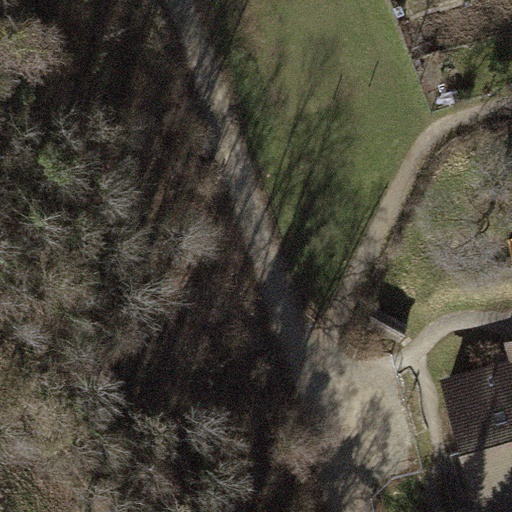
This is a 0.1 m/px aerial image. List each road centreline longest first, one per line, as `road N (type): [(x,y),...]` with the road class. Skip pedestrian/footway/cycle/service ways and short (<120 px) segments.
road 1 (track): [(311,374),(182,0)]
road 2 (track): [(344,511),(311,374)]
